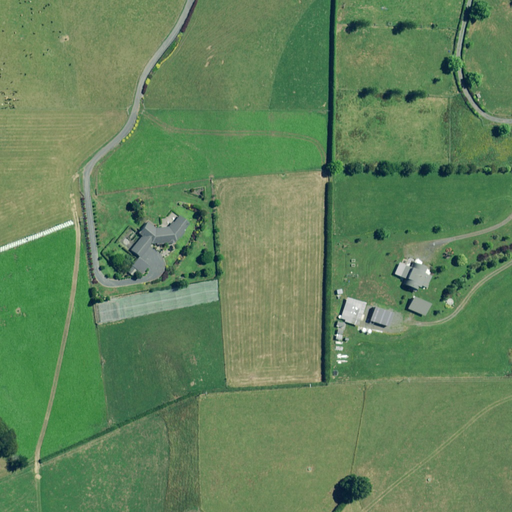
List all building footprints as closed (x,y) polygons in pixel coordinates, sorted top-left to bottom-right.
[(140,258),(152,244),(157,244),(157,245),(178,243),(185,232),(184,231),(189,224),(180,217),(170,228),(154,227),(148,222),(138,234),(142,237),(130,250),(140,258)] [(149,266),(139,258),(127,272),(132,276),(137,270),(142,274),(149,266)] [(425,288),(430,277),(422,274),(425,268),(416,264),(413,270),(404,266),(399,277),(407,280),(404,285),(416,291),(418,285),(425,288)] [(427,305),(411,298),(406,309),(423,316),(427,305)] [(369,307),(346,299),(341,315),(364,322),(369,307)]
